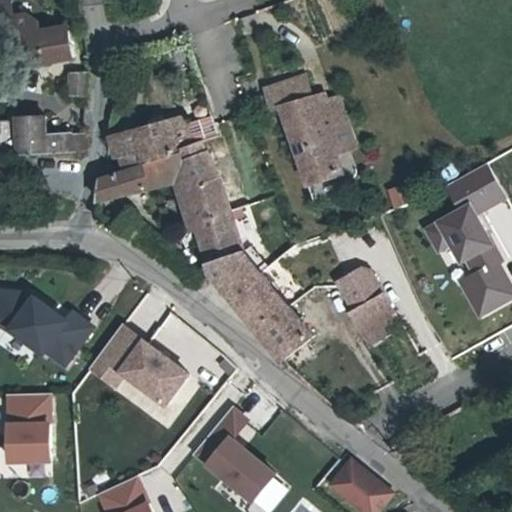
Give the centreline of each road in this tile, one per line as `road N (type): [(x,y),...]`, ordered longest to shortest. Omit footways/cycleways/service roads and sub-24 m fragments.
road 1 (residential): [(448,511),(133,260),(76,241)]
road 2 (residential): [(76,241),(94,153),(101,40),(189,17),(185,0)]
road 3 (unknown): [(437,397),(431,360),(388,292),(374,278),(301,266),(254,214)]
